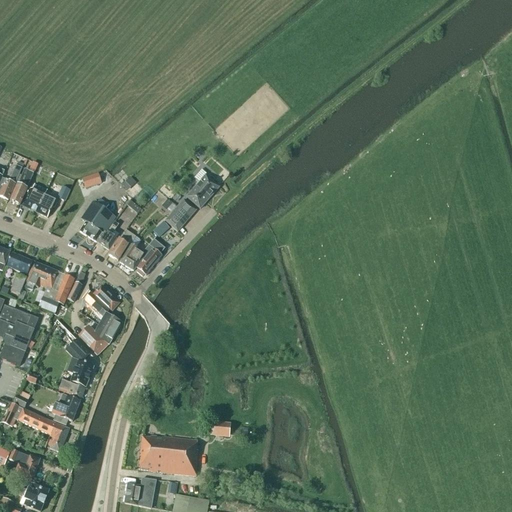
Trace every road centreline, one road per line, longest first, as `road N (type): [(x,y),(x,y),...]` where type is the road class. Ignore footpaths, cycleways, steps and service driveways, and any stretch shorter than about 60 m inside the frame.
road 1 (tertiary): [(109,511),(125,407),(159,326),(136,297)]
road 2 (tertiary): [(136,297),(83,258),(0,225)]
